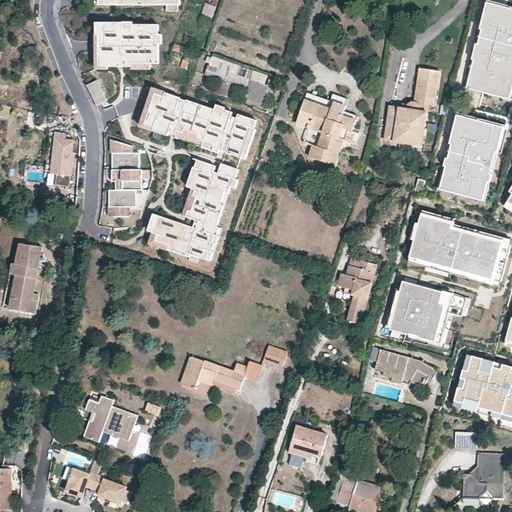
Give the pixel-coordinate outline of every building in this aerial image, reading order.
[(511,98),(511,6),(488,0),(465,87),(511,100),(511,98)] [(202,18),(211,21),(216,7),(207,3),(202,18)] [(209,22),(201,19),(198,27),(207,30),(209,22)] [(125,24),(98,23),(98,35),(104,35),(104,45),(101,45),(100,66),(110,66),(133,67),(133,63),(152,63),(159,63),(160,44),(157,44),(157,35),(159,35),(159,26),(134,25),(134,29),(125,29),(125,24)] [(104,45),(104,35),(98,35),(97,35),(97,47),(96,70),(110,70),(110,66),(100,66),(101,45),(104,45)] [(176,44),(174,50),(183,53),(185,47),(176,44)] [(199,57),(187,53),(185,59),(193,62),(193,64),(196,65),(199,57)] [(233,84),(247,89),(250,80),(250,79),(237,74),(240,65),(213,56),(210,65),(209,65),(205,74),(220,79),(233,84)] [(185,59),(183,59),(180,67),(191,70),(193,64),(193,62),(185,59)] [(441,71),(420,68),(415,101),(413,101),(410,101),(408,102),(407,104),(405,106),(405,108),(390,105),(385,140),(422,145),(429,104),(435,105),(441,71)] [(250,80),(264,85),(267,75),(253,70),(250,79),(250,80)] [(233,84),(220,79),(214,94),(228,99),(233,84)] [(99,80),(87,86),(97,107),(109,101),(99,80)] [(250,80),(247,89),(243,99),(262,105),(268,87),(264,85),(250,80)] [(154,131),(156,127),(147,124),(157,96),(166,99),(167,93),(154,89),(147,108),(140,127),(154,132),(154,131)] [(307,92),(305,99),(332,108),(334,102),(346,106),(348,99),(333,94),(331,100),(307,92)] [(217,111),(167,93),(166,99),(157,96),(147,124),(156,127),(154,131),(169,136),(170,132),(177,135),(178,131),(184,133),(186,129),(202,134),(201,138),(205,140),(204,142),(213,146),(212,151),(220,153),(221,149),(243,156),(252,129),(255,130),(258,122),(240,115),(238,119),(232,116),(233,113),(226,110),(225,113),(217,111)] [(332,108),(305,99),(297,122),(323,132),(318,146),(313,144),(309,156),(334,165),(343,140),(342,139),(345,128),(352,131),(356,119),(343,115),(345,110),(346,106),(334,102),(332,108)] [(20,101),(19,108),(29,110),(30,103),(20,101)] [(358,115),(345,110),(343,115),(356,119),(358,115)] [(458,113),(438,189),(485,201),(505,125),(458,113)] [(46,125),(47,117),(37,115),(35,124),(42,125),(43,124),(46,125)] [(76,130),(70,119),(65,122),(67,125),(73,137),(78,134),(78,133),(76,130)] [(49,172),(48,183),(70,186),(74,152),(72,152),(74,140),(69,140),(63,139),(64,134),(60,133),(60,129),(62,129),(63,124),(57,123),(53,164),(52,172),(49,172)] [(342,139),(343,140),(352,143),(356,132),(352,131),(345,128),(342,139)] [(201,138),(202,134),(186,129),(184,133),(178,131),(177,135),(204,144),(204,142),(205,140),(201,138)] [(255,130),(252,129),(243,156),(248,158),(257,130),(255,130)] [(112,140),(112,153),(114,153),(133,154),(133,147),(112,140)] [(141,154),(133,154),(114,153),(114,170),(122,170),(141,170),(141,154)] [(194,219),(191,227),(161,216),(155,232),(166,236),(164,242),(172,245),(170,250),(191,257),(192,254),(199,256),(207,259),(209,251),(212,252),(215,244),(213,243),(216,235),(218,236),(220,228),(218,227),(225,206),(221,205),(228,186),(232,187),(235,178),(237,179),(240,170),(223,164),(219,176),(215,175),(218,167),(199,160),(196,169),(201,170),(194,189),(198,190),(196,196),(200,197),(194,212),(190,210),(188,217),(194,219)] [(122,170),(122,181),(118,181),(118,189),(137,189),(143,189),(143,170),(141,170),(122,170)] [(237,179),(235,178),(232,187),(237,189),(240,180),(237,179)] [(118,189),(111,189),(111,206),(130,206),(137,206),(137,189),(118,189)] [(390,202),(381,200),(374,225),(383,227),(390,202)] [(130,206),(111,206),(110,217),(130,217),(130,206)] [(421,211),(420,216),(451,224),(450,229),(502,242),(492,279),(409,258),(408,263),(499,286),(511,239),(459,226),(460,221),(421,211)] [(451,224),(420,216),(418,224),(414,239),(409,258),(492,279),(502,242),(450,229),(451,224)] [(414,239),(418,224),(413,222),(409,238),(414,239)] [(164,242),(166,236),(155,232),(151,244),(170,251),(170,250),(172,245),(164,242)] [(32,300),(34,293),(41,248),(19,243),(12,274),(17,275),(13,297),(11,309),(35,314),(37,301),(32,300)] [(209,251),(207,259),(212,261),(215,253),(212,252),(209,251)] [(353,290),(352,294),(355,295),(348,321),(362,325),(378,264),(352,257),(347,274),(342,273),(338,285),(346,288),(353,290)] [(401,291),(391,330),(441,343),(449,312),(453,295),(403,282),(401,291)] [(386,329),(391,330),(401,291),(396,289),(386,329)] [(11,309),(13,297),(6,295),(4,307),(11,309)] [(453,295),(449,312),(462,316),(466,298),(453,295)] [(288,352),(269,346),(264,360),(283,367),(288,352)] [(404,376),(412,381),(423,387),(427,381),(430,377),(433,379),(438,371),(423,362),(423,361),(381,349),(376,369),(385,372),(384,374),(393,377),(393,380),(402,382),(404,376)] [(511,366),(468,354),(454,405),(478,412),(479,407),(511,416),(511,366)] [(201,373),(215,379),(241,388),(243,381),(245,376),(258,380),(263,365),(250,360),(248,367),(237,363),(234,371),(192,356),(182,384),(195,389),(198,380),(201,373)] [(213,386),(215,379),(201,373),(198,380),(213,386)] [(410,384),(412,381),(404,376),(402,382),(410,384)] [(115,399),(102,394),(100,402),(91,399),(87,409),(96,412),(93,420),(91,419),(85,435),(99,441),(103,431),(129,441),(137,420),(138,415),(113,405),(115,399)] [(162,408),(149,403),(146,412),(159,416),(162,408)] [(511,416),(479,407),(478,412),(511,421),(511,416)] [(291,448),(314,454),(318,455),(322,457),(328,435),(297,426),(291,448)] [(475,433),(456,432),(455,447),(474,447),(475,433)] [(362,443),(349,439),(344,458),(354,461),(356,454),(358,455),(362,443)] [(313,459),(314,454),(291,448),(290,453),(313,459)] [(504,456),(480,455),(479,468),(476,470),(472,474),(465,474),(463,506),(479,506),(479,499),(487,492),(494,500),(502,500),(504,456)] [(103,463),(93,459),(88,473),(90,474),(92,471),(99,474),(103,463)] [(71,480),(75,469),(69,467),(65,478),(71,480)] [(339,467),(330,499),(337,501),(344,479),(357,483),(358,480),(349,477),(351,471),(339,467)] [(0,509),(11,510),(12,476),(12,469),(0,468),(0,509)] [(88,473),(75,469),(71,480),(69,486),(67,491),(83,497),(86,487),(93,489),(99,474),(92,471),(90,474),(88,473)] [(106,476),(99,474),(93,489),(100,491),(99,495),(106,497),(110,499),(121,502),(126,487),(105,479),(106,476)] [(344,479),(337,501),(350,505),(350,507),(365,511),(375,511),(379,501),(380,495),(383,488),(358,480),(357,483),(344,479)] [(121,502),(110,499),(109,503),(119,507),(121,502)] [(337,501),(330,499),(328,506),(335,509),(337,501)] [(387,511),(390,504),(379,501),(375,511),(387,511)]
